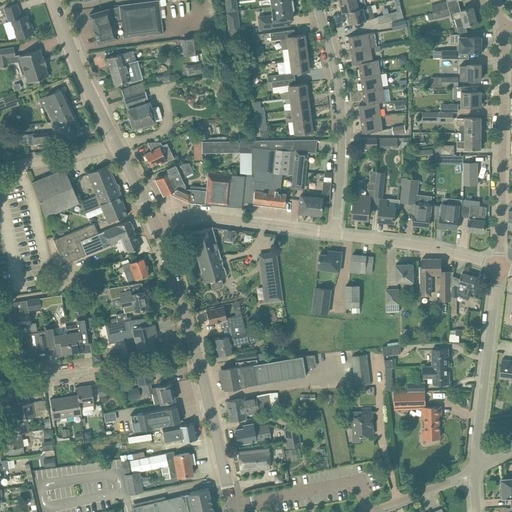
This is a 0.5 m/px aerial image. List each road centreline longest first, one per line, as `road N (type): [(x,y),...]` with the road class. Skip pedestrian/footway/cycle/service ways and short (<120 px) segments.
road 1 (tertiary): [(232,511),(156,222)]
road 2 (residential): [(499,267),(504,31)]
road 3 (residential): [(334,233),(340,128),(318,0)]
road 4 (residential): [(474,470),(499,267)]
road 5 (residential): [(156,222),(204,217),(334,233)]
road 6 (residential): [(334,233),(499,267)]
road 7 (tertiary): [(116,144),(52,0)]
road 8 (residential): [(397,502),(372,358)]
